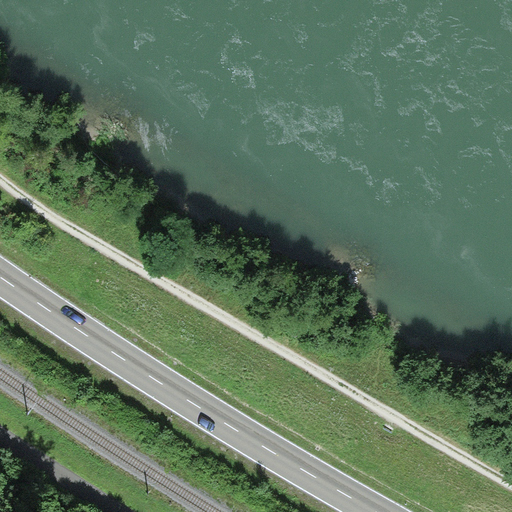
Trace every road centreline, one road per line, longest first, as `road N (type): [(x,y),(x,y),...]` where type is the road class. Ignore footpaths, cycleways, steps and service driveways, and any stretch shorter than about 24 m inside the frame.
road 1 (track): [(511,484),(95,244),(0,179)]
road 2 (primary): [(0,274),(372,511)]
road 3 (track): [(0,433),(123,511)]
